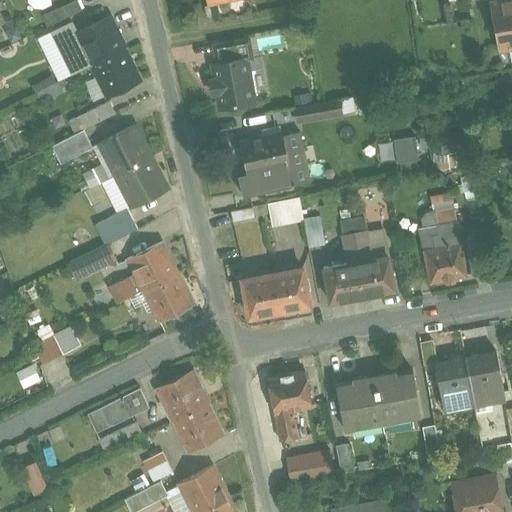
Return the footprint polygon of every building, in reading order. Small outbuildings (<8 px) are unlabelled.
[(79,0),(74,0),(44,14),(49,24),(83,9),(79,0)] [(511,0),(502,0),(491,2),(499,49),(511,47),(511,0)] [(112,15),(77,32),(92,64),(127,47),(112,15)] [(250,37),(214,43),(218,61),(247,56),(247,57),(253,56),(250,37)] [(127,47),(92,64),(108,95),(143,78),(127,47)] [(218,61),(214,62),(217,77),(211,78),(213,92),(219,90),(222,106),(255,100),(247,57),(247,56),(218,61)] [(350,96),(295,106),(298,119),(343,111),(341,98),(350,96)] [(111,99),(81,113),(87,125),(117,111),(111,99)] [(136,124),(101,142),(117,172),(152,155),(136,124)] [(85,128),(53,144),(62,162),(94,145),(85,128)] [(284,129),(241,139),(249,171),(291,161),(284,129)] [(391,158),(414,157),(412,134),(389,136),(391,158)] [(152,155),(117,172),(129,195),(134,204),(168,186),(152,155)] [(117,172),(112,175),(113,177),(87,190),(98,211),(129,195),(117,172)] [(272,211),(270,200),(261,202),(263,213),(272,211)] [(363,200),(353,202),(356,215),(365,213),(363,200)] [(263,213),(261,202),(254,203),(256,214),(263,213)] [(321,212),(305,215),(310,243),(327,240),(321,212)] [(356,215),(342,218),(350,260),(373,255),(365,213),(356,215)] [(292,232),(276,235),(279,248),(295,245),(292,232)] [(448,239),(436,241),(437,246),(425,248),(431,280),(467,273),(461,242),(449,244),(448,239)] [(60,260),(68,278),(112,259),(103,240),(60,260)] [(164,240),(129,257),(145,288),(179,270),(164,240)] [(486,248),(469,251),(472,272),(490,269),(486,248)] [(350,260),(325,264),(331,298),(396,286),(389,253),(350,260)] [(304,265),(273,270),(281,310),(294,308),(295,305),(311,302),(304,265)] [(179,270),(145,288),(161,320),(195,302),(179,270)] [(273,270),(244,276),(251,313),(266,310),(269,313),(281,310),(273,270)] [(54,332),(34,342),(44,362),(64,352),(54,332)] [(497,349),(467,354),(475,395),(489,393),(489,397),(506,394),(497,349)] [(467,354),(436,360),(445,406),(462,403),(461,398),(475,395),(467,354)] [(396,366),(352,375),(353,378),(337,381),(345,427),(421,412),(412,367),(397,370),(396,366)] [(306,368),(269,375),(281,438),(307,433),(302,406),(313,404),(306,368)] [(194,369),(159,386),(175,418),(209,400),(194,369)] [(141,385),(116,397),(123,411),(148,398),(141,385)] [(209,400),(175,418),(190,448),(224,431),(209,400)] [(94,435),(98,445),(137,431),(133,420),(94,435)] [(436,422),(423,424),(429,454),(441,452),(436,422)] [(349,440),(336,443),(341,470),(355,468),(349,440)] [(331,447),(287,456),(291,479),(336,471),(331,447)] [(164,448),(145,458),(156,478),(175,469),(164,448)] [(14,465),(26,493),(42,487),(30,458),(14,465)] [(214,463),(180,481),(195,511),(196,511),(230,494),(214,463)] [(498,473),(460,480),(462,492),(457,500),(459,511),(500,511),(502,511),(498,490),(501,490),(498,473)] [(163,478),(126,497),(134,511),(170,492),(163,478)] [(239,511),(230,494),(196,511),(239,511)] [(390,499),(332,509),(332,511),(392,511),(390,499)]
